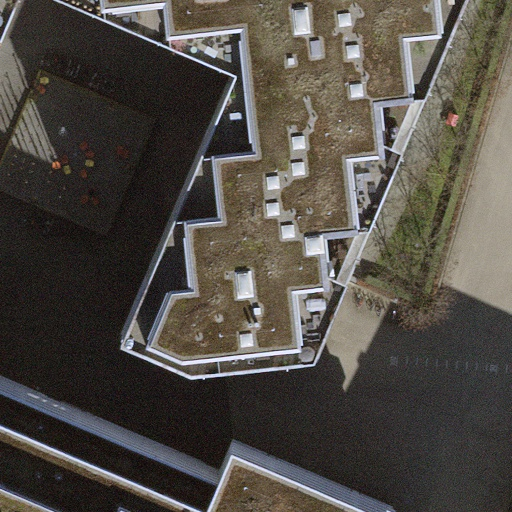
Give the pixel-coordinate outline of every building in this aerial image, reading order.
[(0,0),(0,35),(14,0),(86,0),(107,9),(106,3),(137,0),(0,0)] [(237,64),(202,145),(207,145),(210,176),(263,170),(261,154),(307,149),(308,162),(352,158),(387,154),(380,93),(415,89),(408,27),(454,22),(463,0),(137,0),(106,3),(107,9),(237,64)] [(352,158),(359,220),(325,223),(331,285),(309,287),(316,349),(454,22),(408,27),(415,89),(380,93),(387,154),(352,158)] [(207,145),(202,145),(122,332),(192,362),(316,349),(309,287),(331,285),(325,223),(359,220),(352,158),(308,162),(307,149),(261,154),(263,170),(210,176),(207,145)] [(0,374),(0,511),(393,511),(396,506),(233,436),(219,468),(0,374)]
